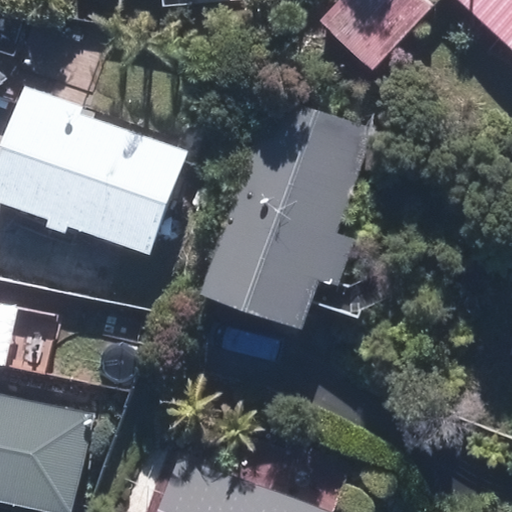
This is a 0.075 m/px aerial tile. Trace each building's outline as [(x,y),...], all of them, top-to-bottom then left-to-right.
[(422,0),(366,0),(332,36),(368,70),(429,6),(422,0)] [(511,0),(449,0),(511,60),(511,0)] [(294,333),(370,134),(273,98),(197,297),(294,333)] [(18,100),(0,151),(0,209),(140,258),(176,155),(18,100)] [(71,511),(94,416),(0,394),(0,504),(34,511),(71,511)] [(302,511),(179,463),(159,511),(302,511)]
